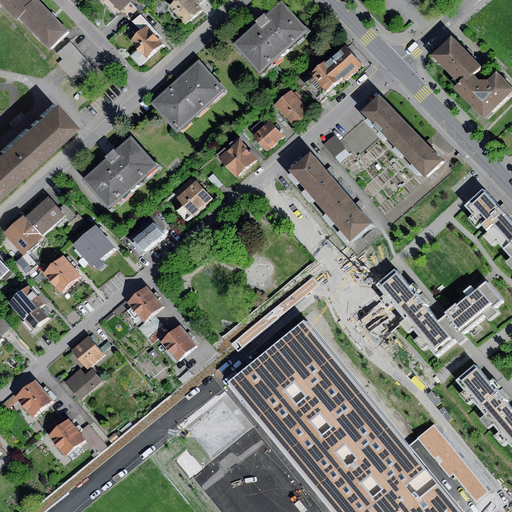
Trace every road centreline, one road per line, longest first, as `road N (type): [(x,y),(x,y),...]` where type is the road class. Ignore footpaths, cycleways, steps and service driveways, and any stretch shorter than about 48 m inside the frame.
road 1 (residential): [(0,398),(394,64)]
road 2 (residential): [(144,90),(0,219)]
road 3 (residential): [(394,64),(511,189)]
road 4 (residential): [(246,0),(144,90)]
road 5 (residential): [(58,0),(144,90)]
